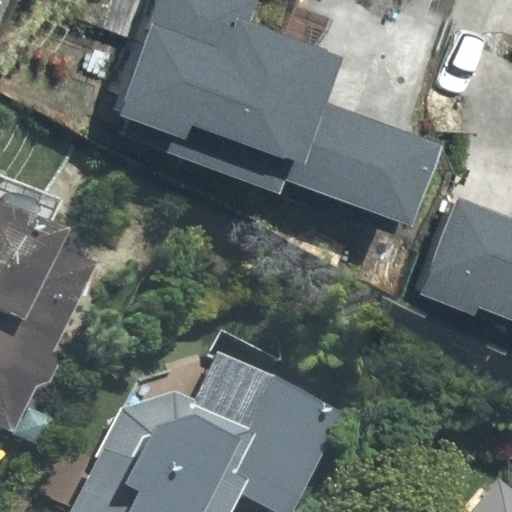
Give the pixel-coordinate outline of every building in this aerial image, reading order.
[(227,0),(135,0),(94,108),(117,117),(110,136),(252,190),(259,170),(364,209),(392,134),(281,91),(299,44),(222,15),(227,0)] [(461,199),(423,293),(511,328),(511,212),(510,218),(461,199)] [(0,297),(24,250),(0,238),(0,402),(21,361),(0,351),(0,297)] [(282,511),(329,416),(182,345),(166,338),(89,498),(109,507),(106,511),(178,511),(192,483),(252,511),(282,511)] [(511,511),(511,494),(496,480),(467,511),(511,511)]
